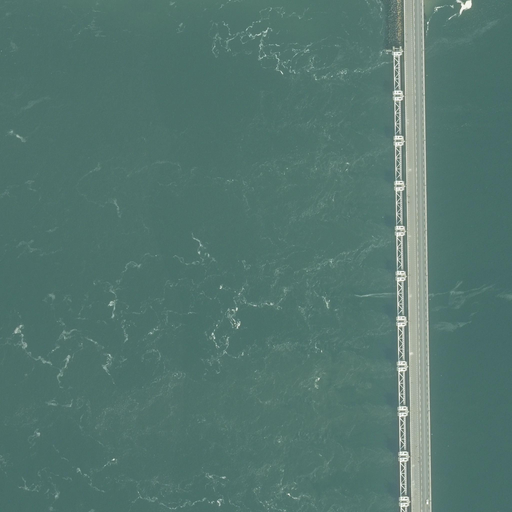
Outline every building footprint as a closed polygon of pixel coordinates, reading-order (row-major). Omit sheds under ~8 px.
[(401,91),(394,91),(394,92),(393,92),(393,101),(395,100),(395,101),(402,101),(402,100),(403,100),(403,92),(401,92),(401,91)] [(402,136),(395,136),(395,137),(394,137),(394,145),(395,145),(395,146),(402,146),(402,145),(404,145),(403,137),(402,137),(402,136)] [(403,181),(396,181),(396,182),(394,182),(394,190),(396,190),(396,191),(403,191),(403,190),(404,190),(404,182),(403,182),(403,181)] [(403,226),(396,226),(396,227),(395,227),(395,235),(397,235),(397,236),(404,236),(404,235),(405,235),(405,227),(403,227),(403,226)] [(404,271),(397,271),(397,272),(396,272),(396,280),(397,280),(397,281),(404,281),(404,280),(406,280),(406,272),(404,272),(404,271)] [(405,316),(398,316),(398,317),(397,317),(397,326),(398,326),(405,326),(405,325),(406,325),(406,317),(405,317),(405,316)] [(405,361),(398,361),(399,362),(397,362),(397,370),(399,370),(399,371),(406,371),(406,370),(407,370),(407,362),(405,362),(405,361)] [(406,406),(399,406),(399,407),(398,407),(398,415),(399,415),(399,416),(406,416),(406,415),(408,415),(408,407),(406,407),(406,406)] [(407,451),(400,451),(400,452),(399,452),(399,461),(400,460),(400,461),(407,461),(407,460),(408,460),(408,452),(407,452),(407,451)] [(408,496),(401,496),(401,497),(399,497),(399,505),(401,505),(401,506),(408,506),(408,505),(409,505),(409,497),(408,497),(408,496)]
